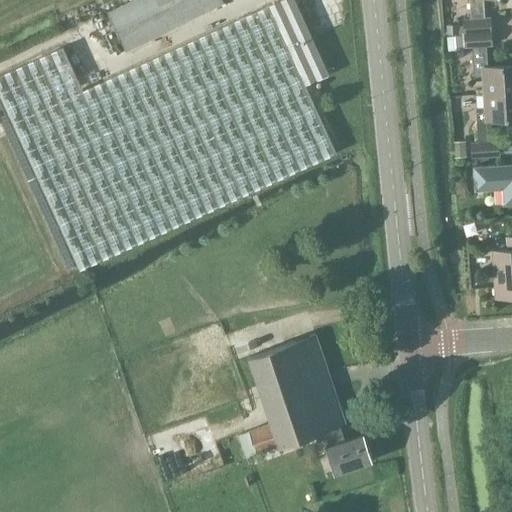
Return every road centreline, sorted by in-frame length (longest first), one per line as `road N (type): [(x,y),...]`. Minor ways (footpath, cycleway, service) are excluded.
road 1 (tertiary): [(410,341),(374,0)]
road 2 (tertiary): [(427,511),(410,341)]
